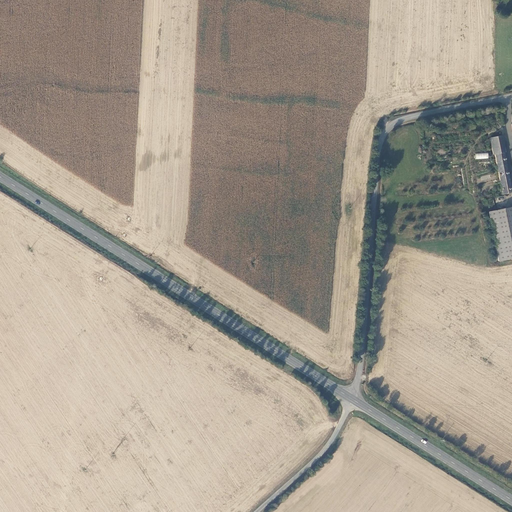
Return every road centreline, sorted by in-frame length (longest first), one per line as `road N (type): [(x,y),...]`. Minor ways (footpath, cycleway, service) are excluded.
road 1 (primary): [(352,398),(0,175)]
road 2 (unclassified): [(511,95),(425,112),(385,131),(352,398)]
road 3 (primary): [(511,499),(352,398)]
road 4 (unclassified): [(352,398),(324,449),(255,511)]
